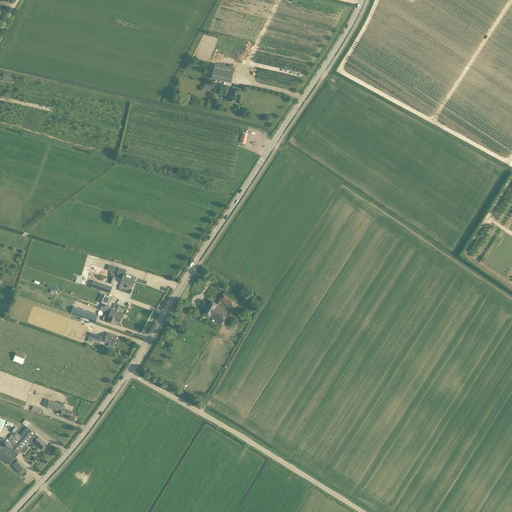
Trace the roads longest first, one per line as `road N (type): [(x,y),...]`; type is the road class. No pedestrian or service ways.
road 1 (tertiary): [(127,371),(361,0)]
road 2 (unclassified): [(361,511),(127,371)]
road 3 (tertiary): [(9,511),(127,371)]
